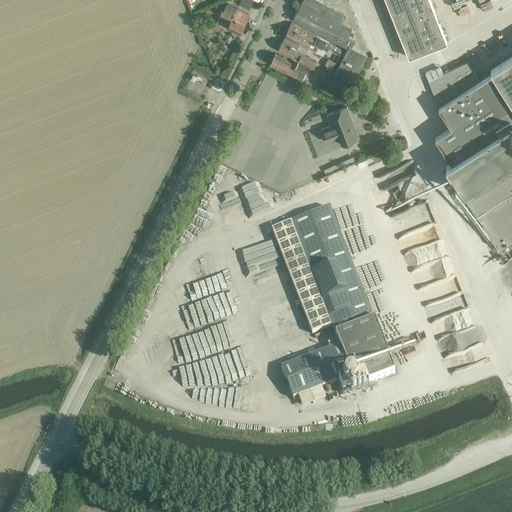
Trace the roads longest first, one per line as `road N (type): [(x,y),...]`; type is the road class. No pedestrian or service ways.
road 1 (tertiary): [(59,437),(280,0)]
road 2 (unclassified): [(59,437),(239,505),(310,508),(377,496)]
road 3 (residential): [(377,496),(511,446)]
road 4 (unknown): [(393,82),(511,16)]
